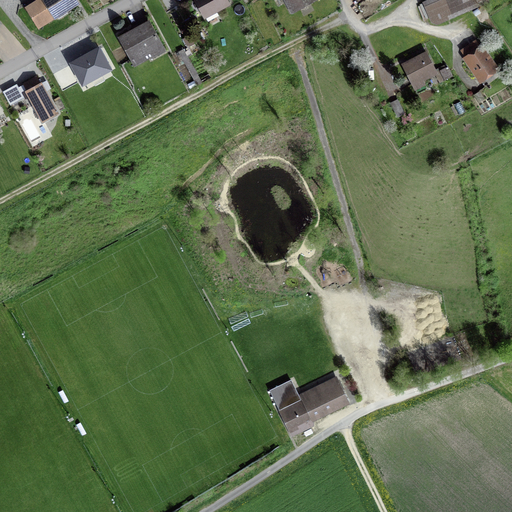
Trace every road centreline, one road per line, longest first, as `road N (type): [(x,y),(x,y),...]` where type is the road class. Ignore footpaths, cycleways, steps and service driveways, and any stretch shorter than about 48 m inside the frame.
road 1 (track): [(349,11),(0,202)]
road 2 (residential): [(511,355),(362,411),(201,511)]
road 3 (residential): [(0,73),(136,0)]
